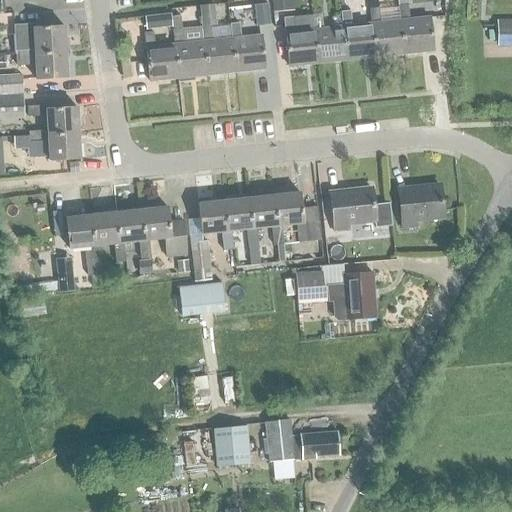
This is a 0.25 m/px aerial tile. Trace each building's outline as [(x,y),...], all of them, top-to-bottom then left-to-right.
[(271,0),(273,11),(293,9),(291,0),(271,0)] [(349,12),(354,11),(353,0),(340,0),(342,12),(349,12)] [(269,24),(267,4),(255,5),(257,25),(269,24)] [(201,27),(215,25),(212,6),(198,7),(201,27)] [(397,7),(399,21),(403,55),(432,52),(429,18),(408,20),(407,6),(400,6),(397,7)] [(369,10),(370,24),(371,24),(374,58),(403,55),(399,21),(379,23),(378,9),(369,10)] [(340,13),(342,27),(345,61),(374,58),(371,24),(370,24),(351,26),(349,12),(342,12),(340,13)] [(170,14),(156,16),(158,29),(171,28),(170,14)] [(311,16),(313,30),(317,64),(345,61),(342,27),(322,29),(321,15),(311,16)] [(179,18),(171,19),(172,31),(180,30),(179,18)] [(313,30),(293,32),(292,18),(283,19),(288,67),(317,64),(313,30)] [(229,24),(231,39),(235,73),(264,70),(260,36),(240,38),(238,24),(229,24)] [(33,50),(33,54),(64,52),(63,27),(33,29),(32,25),(14,26),(14,36),(15,51),(33,50)] [(511,26),(497,27),(497,44),(511,43),(511,26)] [(231,39),(211,41),(210,27),(200,28),(202,42),(203,42),(206,76),(235,73),(231,39)] [(202,42),(183,44),(181,30),(180,30),(172,31),(173,45),(174,45),(178,79),(206,76),(203,42),(202,42)] [(174,45),(173,45),(154,47),(152,33),(143,34),(148,82),(178,79),(174,45)] [(35,80),(66,78),(64,52),(33,54),(33,50),(15,51),(16,65),(34,64),(35,80)] [(0,94),(22,93),(21,79),(21,75),(0,75),(0,94)] [(0,97),(0,115),(23,114),(22,96),(0,97)] [(45,116),(46,131),(46,135),(77,134),(76,108),(46,109),(46,106),(26,107),(27,117),(45,116)] [(46,135),(46,131),(28,132),(29,142),(47,141),(48,161),(79,159),(77,134),(46,135)] [(397,191),(400,218),(401,230),(416,228),(415,221),(442,218),(439,186),(397,191)] [(389,204),(373,205),(371,189),(329,194),(334,233),(348,231),(347,224),(373,221),(374,228),(391,227),(389,204)] [(299,193),(273,196),(277,227),(281,226),(294,225),(296,243),(308,242),(320,240),(316,207),(301,209),(299,193)] [(251,230),(255,229),(271,227),(274,256),(284,255),(283,245),(281,226),(277,227),(273,196),(248,199),(251,230)] [(248,199),(223,201),(226,232),(230,232),(246,230),(248,248),(258,247),(255,229),(251,230),(248,199)] [(226,232),(223,201),(197,204),(201,235),(220,233),(222,251),(232,250),(230,232),(226,232)] [(168,222),(166,207),(140,210),(144,241),(148,241),(163,239),(165,257),(175,256),(175,257),(186,256),(182,220),(168,222)] [(119,244),(123,243),(138,242),(140,260),(150,259),(148,241),(144,241),(140,210),(115,213),(119,244)] [(115,213),(90,216),(94,247),(98,246),(113,245),(115,263),(125,262),(123,243),(119,244),(115,213)] [(94,247),(90,216),(64,219),(68,250),(88,247),(90,266),(100,265),(98,246),(94,247)] [(190,243),(191,251),(194,282),(211,281),(207,241),(190,243)] [(140,263),(141,274),(151,273),(150,261),(140,263)] [(180,274),(188,273),(187,261),(179,262),(180,274)] [(58,290),(58,293),(73,291),(71,269),(56,270),(57,282),(58,290)] [(320,272),(294,274),(296,298),(322,296),(321,287),(320,272)] [(328,302),(332,301),(333,318),(337,321),(374,318),(371,273),(343,275),(343,286),(327,287),(328,302)] [(177,288),(180,317),(224,313),(221,284),(177,288)] [(210,375),(194,377),(197,404),(213,402),(210,375)] [(264,423),(269,463),(292,461),(292,460),(301,460),(315,459),(315,457),(338,455),(337,433),(299,436),(290,437),(289,420),(264,423)] [(216,468),(249,465),(246,427),(213,430),(216,468)]
